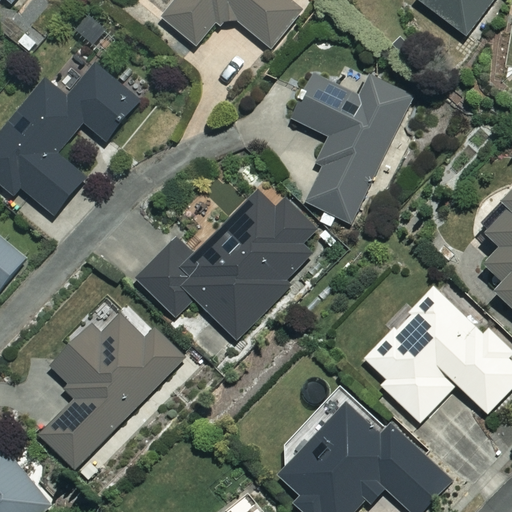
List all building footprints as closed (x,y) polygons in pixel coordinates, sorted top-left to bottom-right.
[(303,11),(291,0),(180,0),(165,17),(196,47),(229,11),(269,48),(303,11)] [(420,0),(420,1),(467,35),(492,0),(420,0)] [(110,144),(147,100),(102,61),(71,98),(49,80),(0,137),(0,182),(16,196),(22,188),(54,215),(87,177),(59,152),(84,122),(110,144)] [(296,120),(329,137),(316,164),(324,168),(306,202),(350,224),(413,97),(373,77),(362,97),(318,75),(296,120)] [(285,284),(315,253),(309,246),(321,234),(288,201),(279,210),(260,192),(198,257),(179,239),(138,282),(176,319),(195,299),(238,341),(289,288),(285,284)] [(511,201),(508,205),(511,208),(489,233),(505,248),(489,265),(507,282),(497,292),(511,305),(511,201)] [(0,293),(28,260),(0,235),(0,293)] [(135,268),(104,248),(92,266),(123,286),(135,268)] [(511,391),(511,362),(438,291),(370,362),(388,380),(383,385),(423,424),(460,385),(490,414),(511,391)] [(151,343),(123,315),(103,335),(94,326),(54,367),(83,395),(43,436),(77,470),(187,358),(162,333),(151,343)] [(336,392),(288,444),(289,470),(282,477),(302,496),(297,503),(306,511),(359,511),(383,487),(409,511),(420,511),(453,478),(396,425),(384,438),(336,392)] [(0,511),(46,511),(53,506),(2,446),(0,448),(0,511)]
